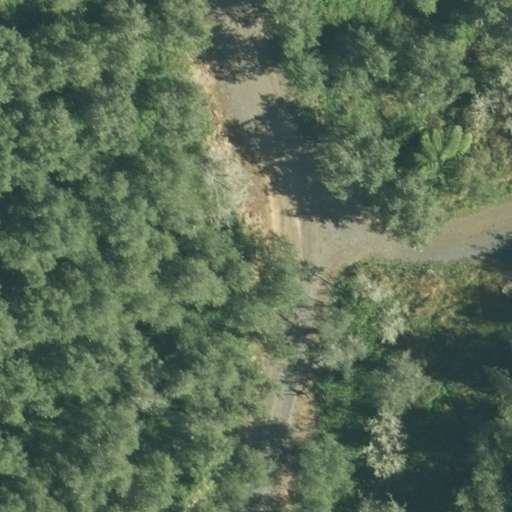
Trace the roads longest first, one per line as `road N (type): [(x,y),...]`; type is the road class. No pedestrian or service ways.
road 1 (track): [(221,0),(258,138),(312,208),(384,231),(502,205),(511,195)]
road 2 (track): [(312,208),(276,429),(223,511)]
